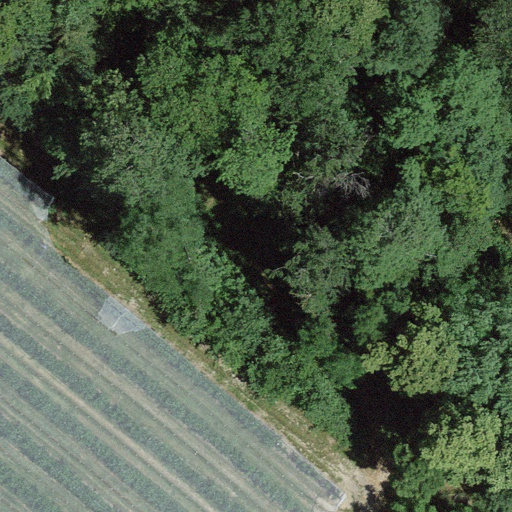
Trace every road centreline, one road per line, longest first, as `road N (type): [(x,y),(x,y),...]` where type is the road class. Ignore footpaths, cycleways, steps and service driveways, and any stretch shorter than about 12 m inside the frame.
road 1 (track): [(37,336),(61,511)]
road 2 (track): [(360,508),(511,490)]
